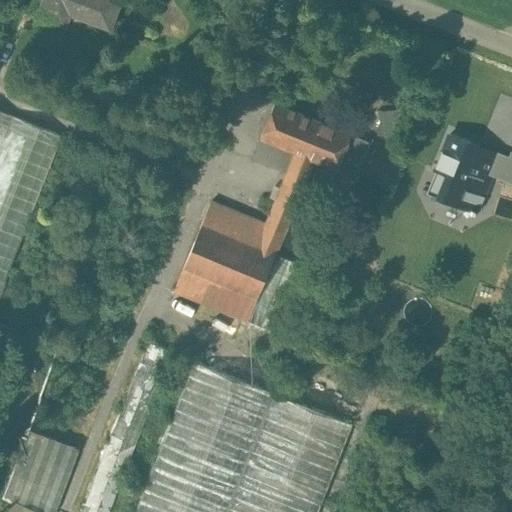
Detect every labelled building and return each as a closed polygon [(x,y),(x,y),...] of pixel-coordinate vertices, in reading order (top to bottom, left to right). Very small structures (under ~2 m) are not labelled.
[(120,1),(118,0),(45,0),(40,14),(59,21),(63,10),(83,18),(86,11),(112,21),(120,1)] [(320,124),(274,105),(260,139),(297,154),(306,157),(320,124)] [(0,292),(61,131),(0,108),(0,292)] [(355,137),(320,123),(320,124),(306,157),(316,161),(359,179),(372,145),(355,138),(355,137)] [(479,147),(450,136),(437,170),(449,174),(440,198),(477,213),(496,164),(476,156),(479,147)] [(297,154),(268,226),(212,203),(203,225),(277,255),(316,161),(306,157),(297,154)] [(277,255),(203,225),(185,270),(259,300),(277,255)] [(259,300),(185,270),(176,292),(250,322),(259,300)] [(150,343),(83,511),(111,511),(168,370),(178,373),(181,365),(171,362),(175,353),(150,343)] [(323,511),(357,425),(196,361),(137,511),(323,511)] [(36,511),(39,511),(54,511),(69,473),(53,467),(36,511)] [(39,511),(36,511),(9,501),(5,511),(39,511)]
